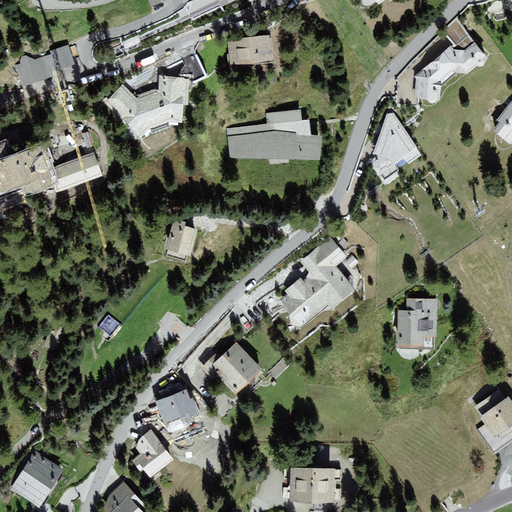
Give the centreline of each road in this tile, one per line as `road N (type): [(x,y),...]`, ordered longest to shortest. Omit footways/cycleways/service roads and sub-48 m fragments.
road 1 (residential): [(88,511),(117,441),(156,381),(233,296),(319,223),(379,85),(463,0)]
road 2 (residential): [(282,0),(105,70),(86,65),(88,42),(180,0)]
